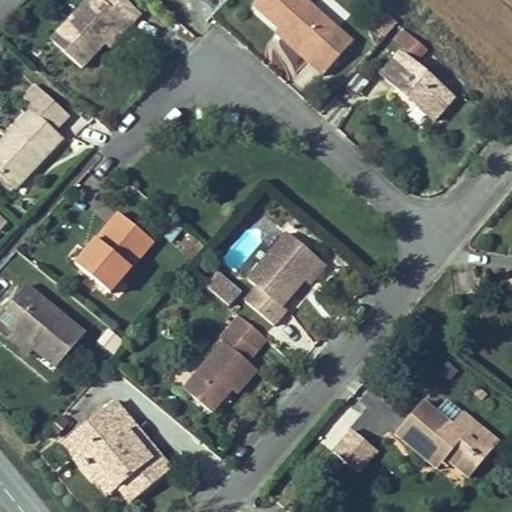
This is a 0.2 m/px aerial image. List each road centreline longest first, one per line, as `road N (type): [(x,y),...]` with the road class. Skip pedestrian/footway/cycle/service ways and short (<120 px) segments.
road 1 (residential): [(117,152),(186,82),(212,71),(236,75),(440,242)]
road 2 (residential): [(440,242),(216,511)]
